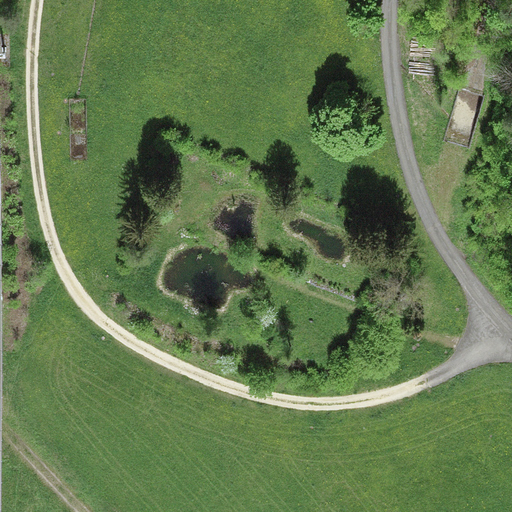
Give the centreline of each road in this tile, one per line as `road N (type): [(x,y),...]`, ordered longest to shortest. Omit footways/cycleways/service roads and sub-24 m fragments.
road 1 (track): [(504,330),(423,381),(334,403),(248,397),(119,336),(81,303),(43,208),(34,121),(37,0)]
road 2 (unclassified): [(390,0),(393,86),(413,180),(430,220),(511,339)]
road 3 (track): [(84,511),(0,421)]
